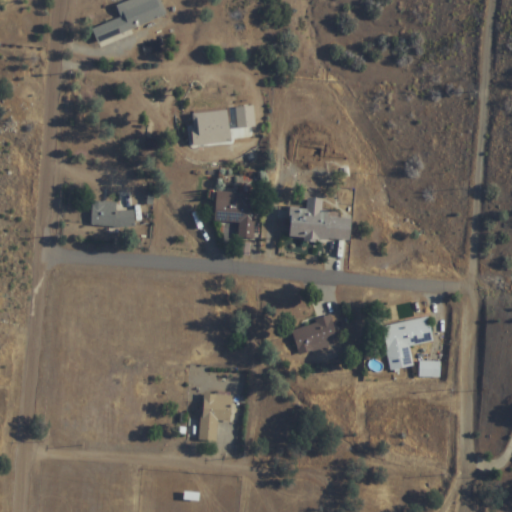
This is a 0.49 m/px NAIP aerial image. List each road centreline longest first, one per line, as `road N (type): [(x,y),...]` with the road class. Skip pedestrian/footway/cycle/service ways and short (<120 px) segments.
road 1 (residential): [(27,511),(62,0)]
road 2 (residential): [(33,450),(250,471),(322,471),(390,453),(470,463)]
road 3 (residential): [(472,361),(492,0)]
road 4 (residential): [(464,511),(472,361)]
